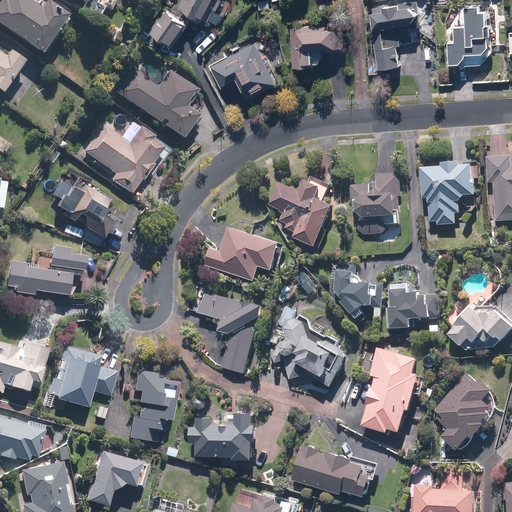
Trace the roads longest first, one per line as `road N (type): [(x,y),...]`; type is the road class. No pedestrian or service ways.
road 1 (residential): [(511,111),(277,134),(246,149),(175,216)]
road 2 (residential): [(175,216),(159,316),(127,319),(120,308),(151,241)]
